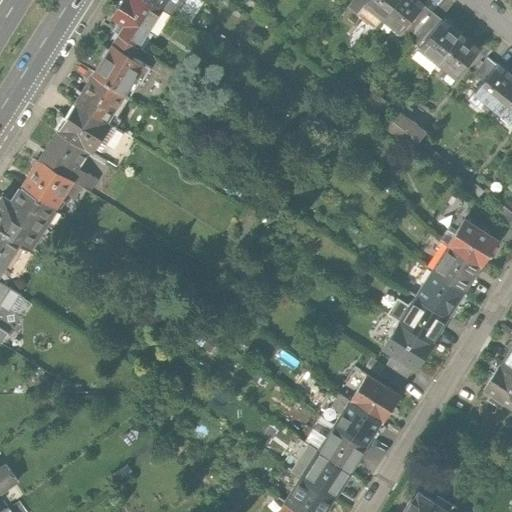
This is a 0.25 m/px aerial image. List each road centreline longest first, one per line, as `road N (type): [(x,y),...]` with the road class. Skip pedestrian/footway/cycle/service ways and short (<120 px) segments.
road 1 (residential): [(366,511),(511,290)]
road 2 (primary): [(0,111),(70,0)]
